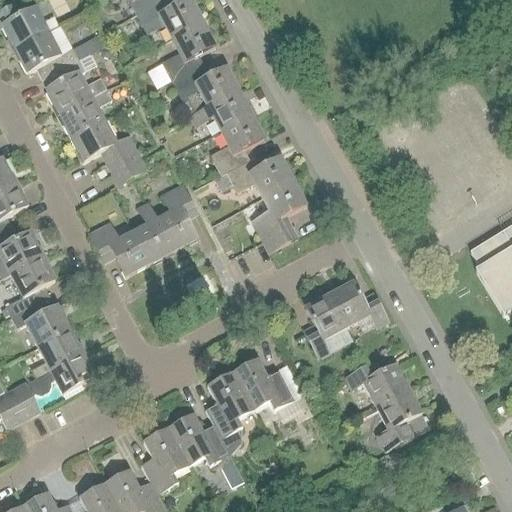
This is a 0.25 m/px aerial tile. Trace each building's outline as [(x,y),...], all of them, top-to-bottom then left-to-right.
[(125,0),(135,18),(158,6),(154,0),(125,0)] [(171,43),(202,27),(190,3),(163,17),(158,6),(135,18),(147,39),(164,30),(171,43)] [(0,30),(2,30),(15,54),(48,36),(60,30),(54,20),(42,27),(34,13),(26,17),(21,6),(0,17),(0,30)] [(202,27),(171,43),(179,57),(161,66),(171,87),(194,75),(188,64),(214,50),(202,27)] [(73,53),(61,60),(48,36),(15,54),(27,77),(35,73),(41,84),(50,79),(78,64),(73,53)] [(90,72),(101,66),(95,56),(108,49),(101,37),(78,50),(90,72)] [(108,49),(99,54),(102,59),(108,61),(113,58),(108,49)] [(98,83),(85,90),(78,78),(84,75),(78,64),(50,79),(56,90),(45,95),(58,119),(104,94),(98,83)] [(238,96),(226,72),(200,85),(194,75),(171,87),(182,107),(187,104),(194,118),(207,111),(238,96)] [(70,142),(103,125),(95,111),(109,103),(104,94),(58,119),(70,142)] [(207,111),(194,118),(189,121),(195,131),(212,122),(219,136),(251,120),(238,96),(207,111)] [(155,121),(148,108),(141,111),(148,124),(155,121)] [(220,180),(243,168),(237,157),(263,144),(251,120),(219,136),(227,150),(209,159),(220,180)] [(105,167),(134,152),(128,141),(115,148),(103,125),(70,142),(83,166),(99,157),(105,167)] [(111,178),(139,163),(134,152),(105,167),(111,178)] [(243,168),(220,180),(213,183),(220,197),(233,190),(237,197),(255,188),(262,202),(292,186),(279,162),(253,175),(248,165),(243,168)] [(0,193),(13,186),(0,163),(0,193)] [(117,189),(145,174),(139,163),(111,178),(117,189)] [(13,186),(0,193),(0,237),(11,232),(6,222),(26,211),(13,186)] [(278,224),(305,210),(292,186),(262,202),(269,216),(252,225),(269,258),(290,247),(278,224)] [(170,217),(156,224),(172,255),(196,243),(182,217),(192,212),(180,189),(161,200),(170,217)] [(172,255),(156,224),(147,207),(137,212),(146,230),(131,238),(147,269),(172,255)] [(124,281),(147,269),(131,238),(117,245),(108,228),(87,239),(99,260),(110,254),(124,281)] [(511,229),(470,255),(480,271),(475,274),(503,320),(511,314),(511,229)] [(11,232),(0,237),(0,263),(8,278),(41,261),(28,236),(17,242),(11,232)] [(43,290),(53,284),(41,261),(8,278),(20,301),(3,310),(9,321),(37,307),(49,300),(43,290)] [(329,299),(346,332),(369,319),(376,332),(387,326),(372,298),(362,304),(353,286),(329,299)] [(329,357),(352,344),(346,332),(329,299),(304,313),(313,329),(303,335),(318,362),(329,357)] [(68,334),(56,311),(55,311),(49,300),(37,307),(9,321),(15,333),(23,328),(35,351),(68,334)] [(68,334),(35,351),(43,366),(29,373),(33,382),(81,357),(68,334)] [(53,383),(61,399),(93,381),(81,357),(33,382),(25,387),(31,399),(33,398),(39,399),(46,395),(48,390),(49,385),(53,383)] [(257,362),(230,376),(251,415),(268,406),(273,414),(294,403),(278,373),(266,379),(257,362)] [(363,388),(375,411),(409,394),(395,369),(379,378),(374,367),(345,383),(351,394),(363,388)] [(205,412),(214,429),(221,442),(240,432),(236,423),(251,415),(230,376),(205,389),(215,407),(205,412)] [(23,387),(11,393),(26,421),(38,415),(23,387)] [(15,427),(26,421),(11,393),(0,399),(15,427)] [(421,417),(409,394),(375,411),(388,434),(376,440),(384,455),(413,440),(405,425),(421,417)] [(0,425),(4,433),(15,427),(0,399),(0,425)] [(192,417),(166,431),(187,471),(203,463),(207,471),(230,459),(221,442),(214,429),(202,435),(192,417)] [(140,468),(149,485),(157,498),(176,488),(172,479),(187,471),(166,431),(140,445),(150,463),(140,468)] [(164,511),(157,498),(149,485),(137,491),(128,474),(101,487),(115,511),(164,511)] [(82,511),(115,511),(101,487),(76,501),(82,511)] [(53,511),(45,496),(19,510),(20,511),(69,511),(67,507),(58,511),(53,511)]
